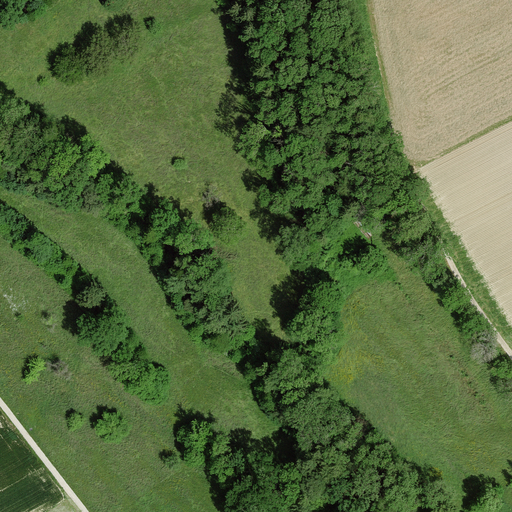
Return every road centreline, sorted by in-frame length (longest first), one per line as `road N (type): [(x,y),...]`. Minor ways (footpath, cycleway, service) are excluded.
road 1 (track): [(511,354),(458,278),(393,148)]
road 2 (track): [(0,401),(85,511)]
